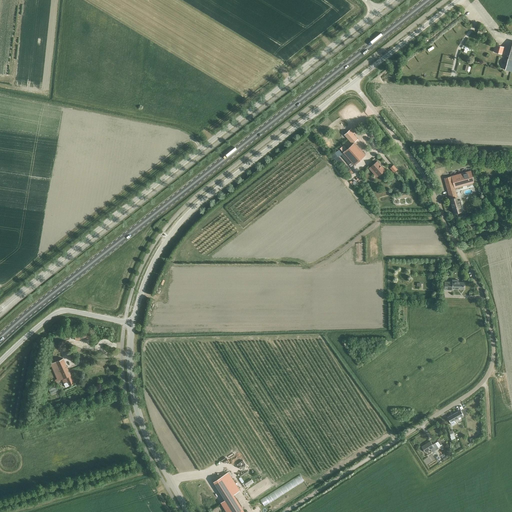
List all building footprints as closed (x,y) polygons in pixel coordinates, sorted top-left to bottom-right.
[(486,31),(480,28),(476,34),(483,37),(486,31)] [(501,54),(503,47),(496,45),(494,52),(501,54)] [(350,130),(344,134),(352,144),(354,142),(358,139),(350,130)] [(351,168),(354,165),(366,155),(354,142),(352,144),(340,155),(351,168)] [(374,174),(375,173),(378,176),(385,170),(377,161),(369,168),(374,174)] [(454,188),(474,183),(471,171),(445,178),(454,213),(461,211),(460,207),(462,206),(460,200),(457,201),(456,197),(457,197),(454,188)] [(444,282),(444,290),(451,290),(452,288),(463,289),(464,282),(458,282),(458,280),(452,280),(452,282),(444,282)] [(89,332),(75,333),(75,340),(89,339),(89,332)] [(59,348),(57,355),(63,357),(65,350),(59,348)] [(66,387),(74,383),(63,358),(51,364),(57,379),(55,380),(56,382),(63,378),(64,379),(62,380),(66,387)] [(55,385),(48,389),(51,394),(58,391),(55,385)] [(457,412),(447,417),(450,422),(451,425),(455,423),(454,422),(463,417),(463,415),(460,410),(457,412)] [(437,442),(435,443),(432,445),(430,441),(421,447),(425,453),(430,450),(432,453),(439,449),(438,448),(442,445),(441,444),(444,443),(443,440),(441,441),(439,439),(436,441),(437,442)] [(242,511),(244,511),(233,494),(240,490),(228,472),(213,481),(225,500),(220,503),(226,511),(242,511)]
